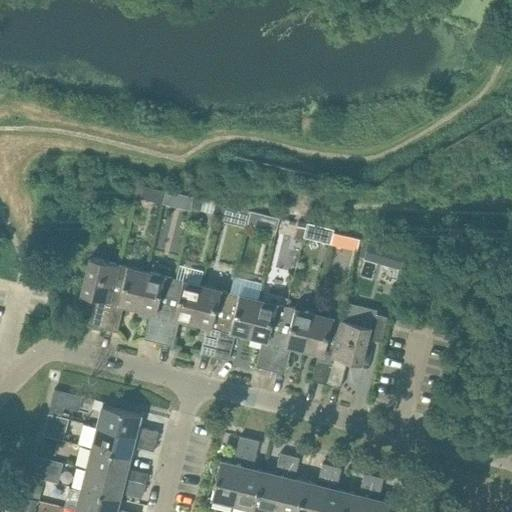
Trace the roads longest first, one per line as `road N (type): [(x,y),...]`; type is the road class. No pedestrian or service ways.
road 1 (unclassified): [(511,461),(193,383)]
road 2 (unclassified): [(193,383),(47,350),(0,394)]
road 3 (residential): [(162,511),(193,383)]
